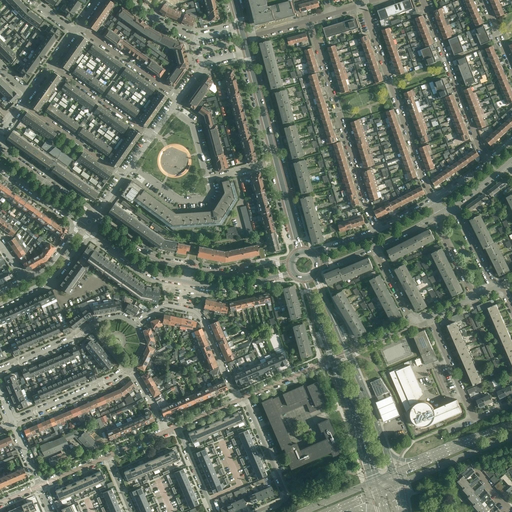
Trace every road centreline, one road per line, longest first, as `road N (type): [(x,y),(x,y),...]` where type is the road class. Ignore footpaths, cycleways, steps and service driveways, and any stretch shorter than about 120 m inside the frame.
road 1 (residential): [(378,229),(308,21)]
road 2 (residential): [(433,199),(362,4)]
road 3 (tertiary): [(300,252),(247,52)]
road 4 (residential): [(490,159),(423,0)]
road 5 (residential): [(259,511),(286,500),(242,398)]
road 6 (tertiary): [(304,278),(347,403)]
road 7 (tertiary): [(365,394),(313,274)]
road 8 (secondary): [(395,485),(511,438)]
road 9 (residential): [(12,422),(125,369)]
road 10 (residential): [(50,63),(151,136)]
road 11 (residential): [(179,99),(78,28)]
road 12 (residential): [(122,176),(23,105)]
